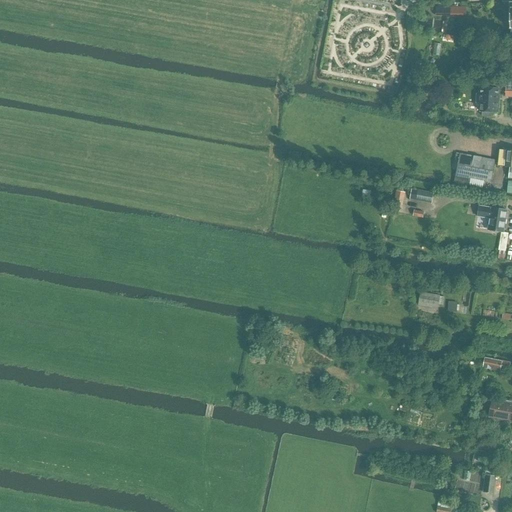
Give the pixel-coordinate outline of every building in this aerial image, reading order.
[(466,7),(435,7),(435,16),(441,16),(456,16),(466,16),(466,7)] [(477,95),(477,102),(481,103),(480,112),(482,112),(482,115),(483,117),(491,117),(491,112),(498,113),(498,110),(499,110),(499,104),(498,104),(499,96),(498,96),(498,89),(480,88),(479,95),(477,95)] [(498,160),(497,165),(505,166),(511,166),(511,151),(499,150),(498,160)] [(456,176),(454,185),(482,190),(484,182),(490,183),(495,161),(460,154),(456,176)] [(412,189),(410,200),(431,204),(433,194),(412,189)] [(363,190),(362,197),(369,198),(370,191),(363,190)] [(397,191),(394,208),(403,210),(406,193),(397,191)] [(479,206),(477,217),(488,219),(489,221),(488,230),(492,231),(494,232),(498,233),(500,232),(503,232),(507,211),(479,206)] [(414,211),(413,217),(423,219),(424,213),(414,211)] [(501,232),(498,250),(505,251),(508,233),(501,232)] [(420,292),(418,306),(438,309),(440,295),(420,292)] [(449,302),(448,312),(457,313),(458,303),(449,302)] [(509,369),(511,363),(485,358),(483,368),(501,371),(501,368),(509,369)] [(511,405),(492,401),(489,417),(511,421),(511,405)] [(469,480),(471,469),(465,468),(463,479),(469,480)] [(486,475),(484,493),(493,494),(496,476),(497,469),(487,468),(486,475)]
